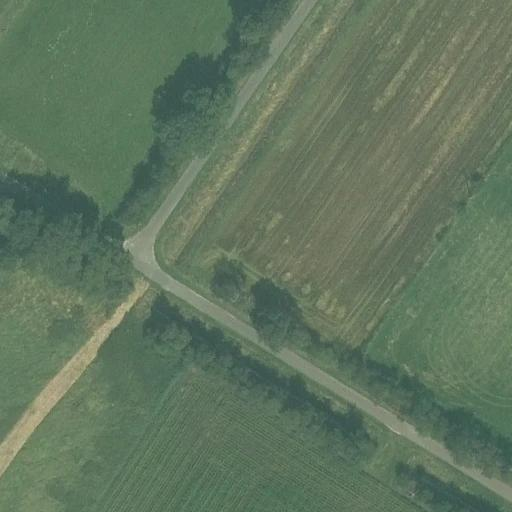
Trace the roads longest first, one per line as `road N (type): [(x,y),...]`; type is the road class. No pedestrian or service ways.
road 1 (unclassified): [(511,498),(150,270)]
road 2 (unclassified): [(150,270),(328,0)]
road 3 (residential): [(150,270),(0,187)]
